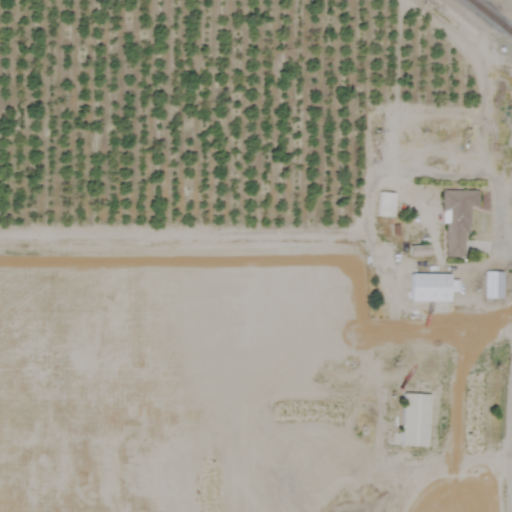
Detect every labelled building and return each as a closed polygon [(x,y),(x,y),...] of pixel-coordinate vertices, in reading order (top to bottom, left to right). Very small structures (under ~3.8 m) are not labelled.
[(476,207),(476,191),(442,191),(442,258),(463,257),(463,233),(469,233),(468,207),(476,207)] [(393,193),(377,193),(376,217),(392,217),(393,193)] [(483,299),(501,299),(502,273),(483,272),(483,299)] [(409,301),(448,302),(448,275),(409,275),(409,301)] [(399,447),(426,447),(428,395),(401,394),(399,447)] [(340,482),(340,462),(336,462),(336,442),(317,442),(317,463),(308,462),(308,481),(340,482)]
